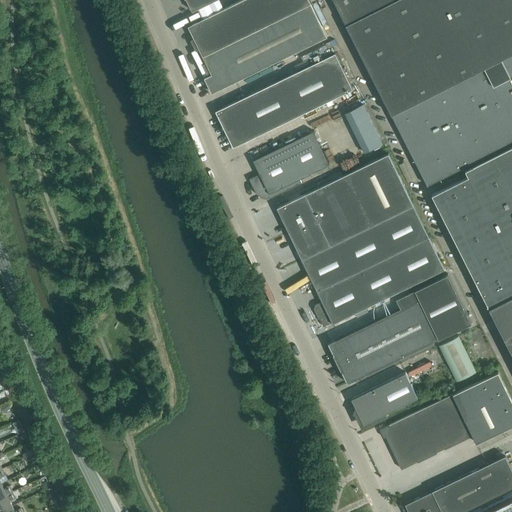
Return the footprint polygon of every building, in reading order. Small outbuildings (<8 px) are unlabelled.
[(213,0),(186,0),(192,11),(213,0)] [(327,36),(309,0),(239,0),(188,25),(211,73),(204,77),(211,92),(327,36)] [(511,0),(333,0),(427,185),(464,166),(468,175),(432,194),(498,324),(511,352),(511,0)] [(352,88),(335,52),(215,110),(233,146),(352,88)] [(381,148),(365,107),(347,114),(362,155),(381,148)] [(280,191),(281,192),(301,182),(299,178),(329,163),(324,153),(319,143),(313,130),(253,159),(260,174),(249,179),(252,185),(254,185),(256,188),(255,189),(257,193),(261,196),(266,197),(270,196),(280,191)] [(333,322),(444,268),(388,153),(277,207),(323,302),(316,305),(315,308),(318,314),(319,314),(320,317),(319,317),(323,325),(332,321),(333,322)] [(269,217),(260,220),(258,212),(253,214),(263,243),(284,236),(282,231),(279,232),(277,225),(272,227),(269,217)] [(410,303),(328,342),(334,354),(333,354),(341,371),(342,370),(348,382),(472,321),(447,274),(406,294),(410,303)] [(458,335),(439,344),(456,380),(476,370),(458,335)] [(511,400),(498,371),(452,393),(380,428),(384,437),(389,434),(391,440),(390,440),(402,465),(416,458),(418,461),(437,452),(435,449),(443,445),(445,448),(472,435),(476,442),(511,424),(511,400)] [(385,415),(384,413),(417,397),(405,372),(351,398),(356,407),(354,412),(359,414),(364,423),(374,418),(376,420),(385,415)] [(8,407),(2,411),(6,417),(12,413),(8,407)] [(9,424),(12,433),(22,430),(18,421),(9,424)] [(405,502),(409,511),(461,511),(511,487),(511,468),(505,454),(432,490),(433,491),(421,497),(420,495),(405,502)] [(3,487),(1,482),(0,482),(0,496),(12,491),(9,485),(3,487)] [(48,500),(53,498),(50,490),(44,492),(48,500)] [(12,491),(0,496),(0,510),(11,505),(9,500),(15,497),(12,491)] [(511,511),(511,496),(480,511),(511,511)]
